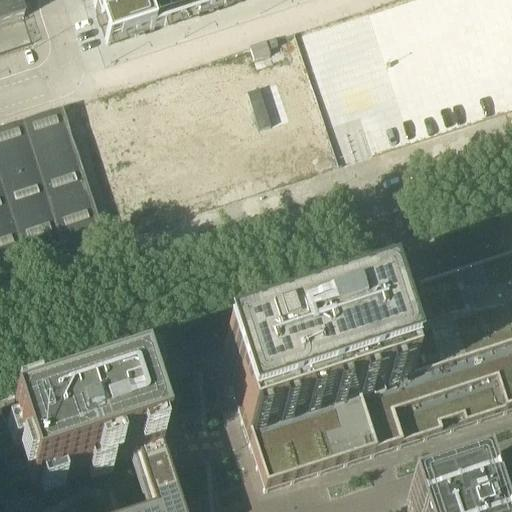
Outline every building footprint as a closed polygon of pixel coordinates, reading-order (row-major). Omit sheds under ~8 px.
[(16,0),(0,0),(0,26),(23,19),(16,0)] [(90,0),(106,47),(249,0),(90,0)] [(61,113),(0,132),(0,280),(104,246),(61,113)] [(239,349),(217,356),(229,392),(223,394),(226,403),(232,401),(238,419),(263,494),(373,458),(400,449),(440,436),(463,429),(503,416),(511,412),(511,260),(506,262),(384,302),(239,349)] [(0,511),(182,511),(165,457),(143,389),(8,432),(0,434),(0,511)] [(511,511),(511,469),(403,505),(405,511),(511,511)]
